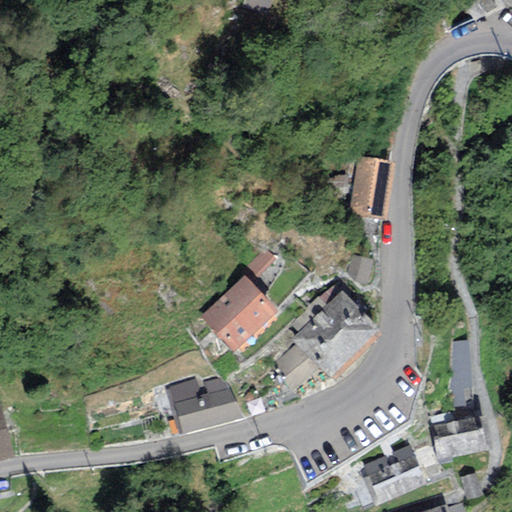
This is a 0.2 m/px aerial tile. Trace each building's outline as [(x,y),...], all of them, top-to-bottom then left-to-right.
[(271,0),(245,0),(246,1),(269,9),(271,0)] [(479,0),(475,3),(482,15),(494,8),(488,0),(479,0)] [(347,216),(384,221),(393,162),(355,156),(347,216)] [(265,248),(245,266),(257,279),(276,261),(265,248)] [(373,260),(352,255),(348,274),(367,286),(373,260)] [(200,317),(233,352),(277,311),(244,276),(200,317)] [(318,297),(326,306),(341,291),(333,283),(318,297)] [(294,394),(319,370),(329,380),(381,330),(342,290),(341,291),(326,306),(298,333),(290,340),(295,345),(274,365),(287,378),(283,382),(294,394)] [(298,333),(326,306),(318,297),(289,324),(298,333)] [(466,340),(450,342),(448,390),(450,389),(451,406),(463,406),(462,389),(469,388),(466,340)] [(343,420),(290,446),(308,480),(342,469),(407,425),(422,382),(411,367),(343,420)] [(168,388),(181,435),(242,419),(228,389),(218,380),(203,384),(204,388),(206,395),(199,397),(195,380),(168,388)] [(0,404),(0,459),(13,456),(0,404)] [(451,457),(491,450),(485,416),(434,425),(436,437),(432,437),(437,465),(452,463),(451,457)] [(375,506),(425,485),(409,445),(363,465),(365,469),(360,472),(375,506)] [(464,511),(462,503),(448,507),(449,511),(464,511)]
